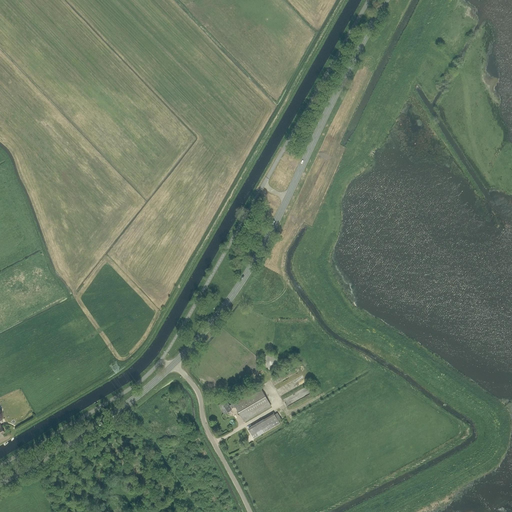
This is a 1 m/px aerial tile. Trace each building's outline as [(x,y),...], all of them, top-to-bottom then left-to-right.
[(277,367),(279,364),(279,361),(278,358),(276,356),(273,354),(270,354),(267,355),(264,357),(263,360),(263,363),(264,366),(266,369),(269,370),(272,370),(275,369),(277,367)] [(225,414),(232,409),(236,406),(244,421),(271,406),(260,387),(233,402),(234,403),(229,406),(226,400),(219,405),(225,414)] [(274,413),(264,419),(270,429),(280,423),(278,421),(281,419),(278,413),(275,415),(274,413)] [(270,429),(264,419),(253,426),(259,436),(270,429)] [(253,426),(249,429),(254,438),(259,436),(253,426)]
